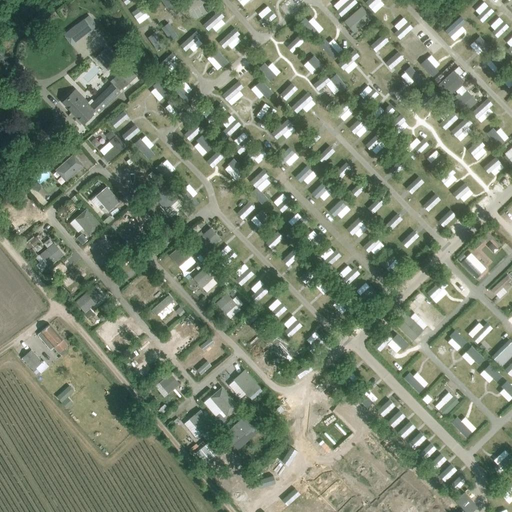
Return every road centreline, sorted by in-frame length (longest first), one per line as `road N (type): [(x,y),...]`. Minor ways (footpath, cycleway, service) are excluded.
road 1 (unclassified): [(0,236),(234,511)]
road 2 (unknown): [(0,104),(71,69),(85,55),(87,33)]
